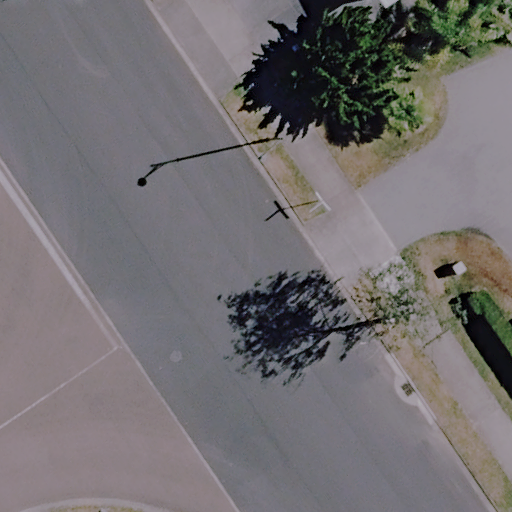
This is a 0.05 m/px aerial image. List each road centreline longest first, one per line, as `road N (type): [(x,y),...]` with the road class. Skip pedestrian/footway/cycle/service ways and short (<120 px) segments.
road 1 (tertiary): [(202,303),(2,0)]
road 2 (tertiary): [(346,511),(202,303)]
road 3 (residential): [(202,303),(0,435)]
